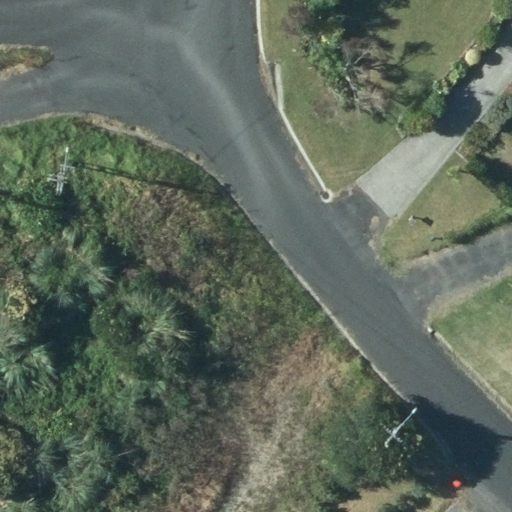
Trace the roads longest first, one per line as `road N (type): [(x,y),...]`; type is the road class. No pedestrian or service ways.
road 1 (residential): [(148,30),(286,206),(511,459)]
road 2 (residential): [(0,106),(72,82),(148,30)]
road 3 (residential): [(0,24),(69,20),(148,30)]
